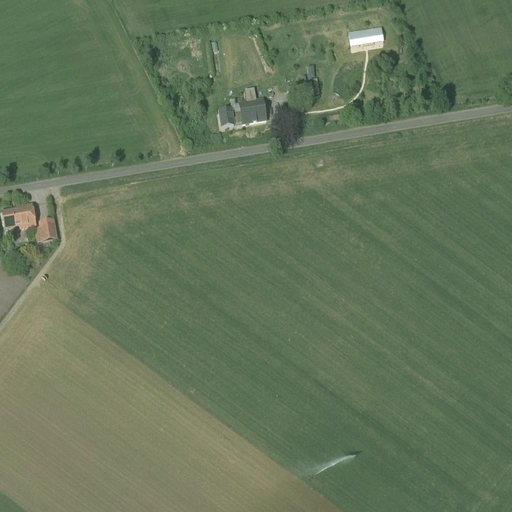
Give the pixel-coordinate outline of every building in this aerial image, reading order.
[(351,46),(384,41),(382,31),(349,36),(351,46)] [(288,101),(313,97),(311,85),(286,89),(288,101)] [(247,91),(248,103),(258,102),(258,91),(247,91)] [(266,123),(263,102),(239,106),(241,114),(232,115),(231,112),(219,114),(222,130),(234,128),(233,125),(242,123),(242,127),(266,123)] [(20,231),(36,228),(32,206),(16,209),(16,211),(1,214),(5,231),(19,229),(20,231)] [(54,222),(38,224),(41,244),(57,242),(54,222)]
